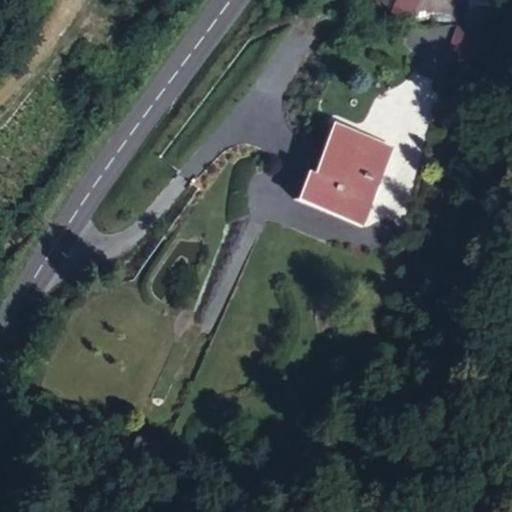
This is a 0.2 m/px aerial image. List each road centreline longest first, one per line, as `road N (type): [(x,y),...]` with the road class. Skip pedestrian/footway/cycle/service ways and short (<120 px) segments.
road 1 (tertiary): [(0,338),(226,0)]
road 2 (track): [(140,0),(34,70),(0,107)]
